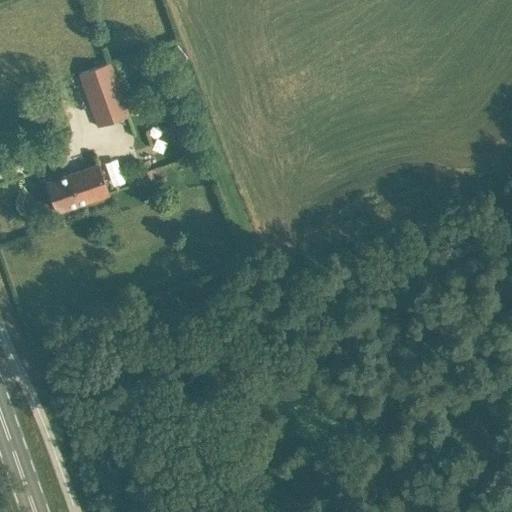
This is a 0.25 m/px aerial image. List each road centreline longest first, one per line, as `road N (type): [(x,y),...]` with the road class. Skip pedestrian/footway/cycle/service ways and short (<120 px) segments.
road 1 (track): [(511,156),(490,180),(434,212),(0,373)]
road 2 (track): [(241,511),(214,293)]
